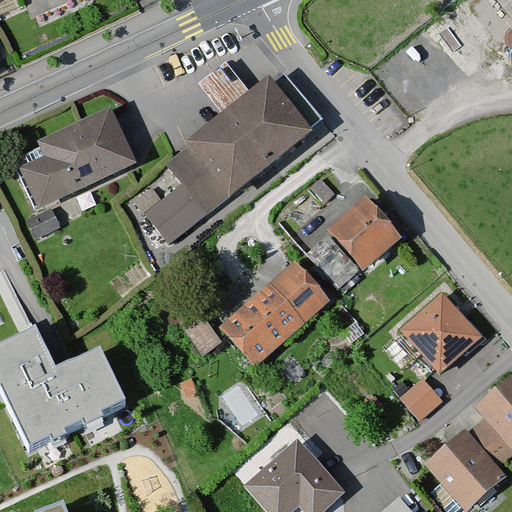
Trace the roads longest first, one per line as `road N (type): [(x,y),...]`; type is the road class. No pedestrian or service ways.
road 1 (residential): [(511,315),(279,39),(257,0)]
road 2 (tertiary): [(0,112),(237,0)]
